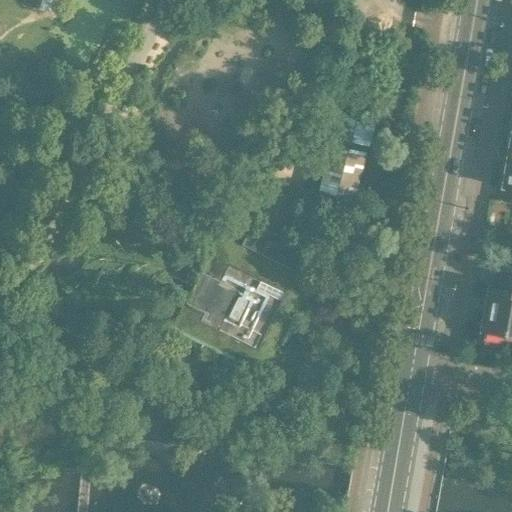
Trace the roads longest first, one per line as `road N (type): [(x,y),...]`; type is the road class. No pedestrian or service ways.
road 1 (tertiary): [(409,383),(477,0)]
road 2 (tertiary): [(385,511),(409,383)]
